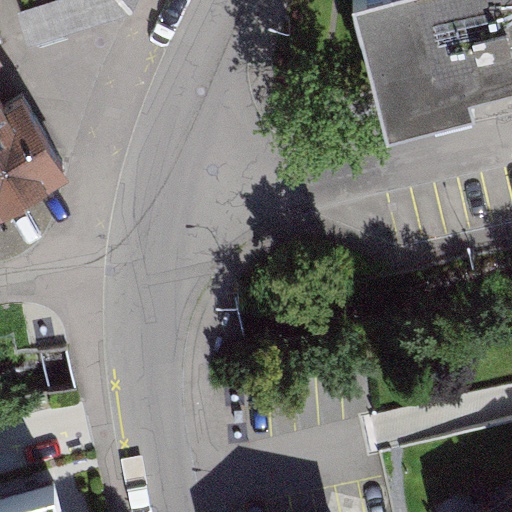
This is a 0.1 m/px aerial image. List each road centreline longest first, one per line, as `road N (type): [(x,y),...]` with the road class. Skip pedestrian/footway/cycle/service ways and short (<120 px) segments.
road 1 (residential): [(233,0),(170,131),(147,255)]
road 2 (residential): [(147,255),(149,420),(170,511)]
road 3 (residential): [(147,255),(252,202),(358,167)]
road 4 (residential): [(511,136),(358,167)]
road 5 (residential): [(0,286),(147,255)]
